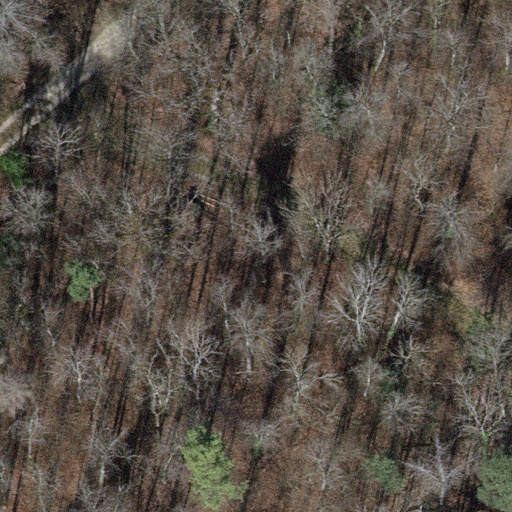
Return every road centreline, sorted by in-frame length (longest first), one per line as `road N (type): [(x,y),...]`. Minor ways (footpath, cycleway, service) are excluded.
road 1 (track): [(62,101),(511,334)]
road 2 (track): [(0,156),(177,0)]
